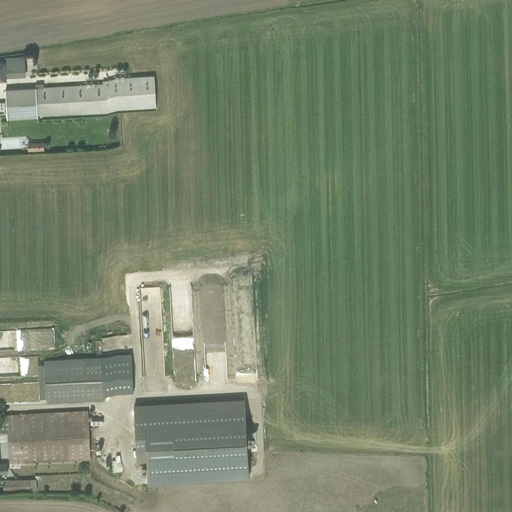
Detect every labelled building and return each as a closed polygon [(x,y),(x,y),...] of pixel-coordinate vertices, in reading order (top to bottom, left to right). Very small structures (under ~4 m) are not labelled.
[(7,61),(0,61),(0,78),(6,78),(6,75),(25,74),(24,55),(7,56),(7,61)] [(6,89),(8,117),(154,108),(152,77),(105,80),(105,83),(43,86),(43,83),(38,84),(38,87),(6,89)] [(28,142),(29,150),(42,149),(42,142),(28,142)] [(45,355),(46,397),(105,395),(105,389),(134,388),(132,352),(45,355)] [(29,357),(12,358),(12,376),(29,376),(29,357)] [(150,456),(151,478),(246,473),(241,400),(137,406),(140,457),(150,456)] [(0,411),(0,429),(12,429),(14,457),(90,453),(87,406),(0,411)] [(0,445),(0,478),(1,478),(1,470),(9,470),(8,459),(1,459),(0,445)] [(6,478),(7,488),(31,487),(30,477),(6,478)]
